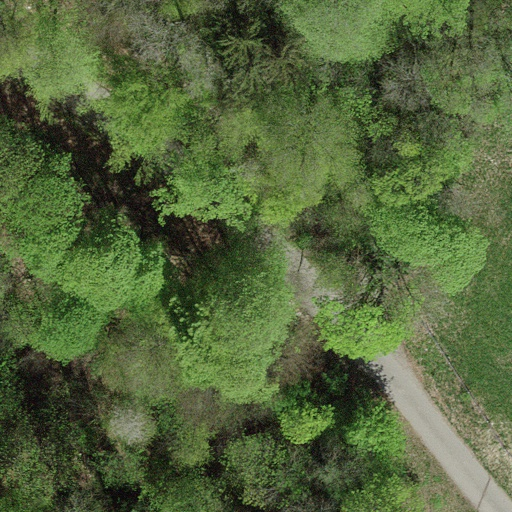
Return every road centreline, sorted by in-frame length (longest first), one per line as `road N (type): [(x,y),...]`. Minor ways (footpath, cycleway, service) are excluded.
road 1 (residential): [(500,511),(355,324),(249,226),(161,147),(0,52)]
road 2 (track): [(72,0),(326,225),(368,285),(355,324)]
